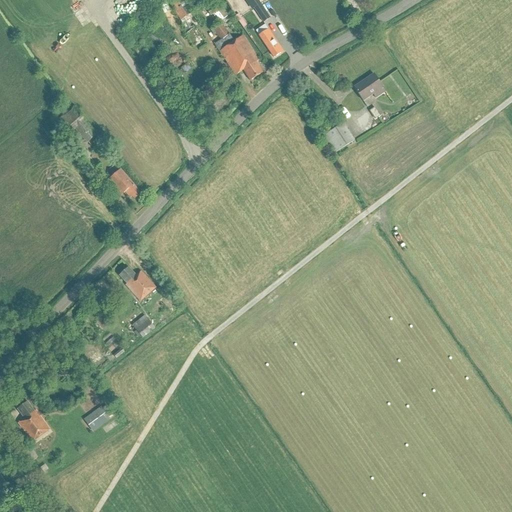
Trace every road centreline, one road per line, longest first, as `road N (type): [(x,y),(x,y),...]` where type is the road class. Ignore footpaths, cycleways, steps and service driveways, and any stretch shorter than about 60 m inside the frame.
road 1 (track): [(511,98),(198,346),(96,511)]
road 2 (unclassified): [(0,367),(279,81),(414,0)]
